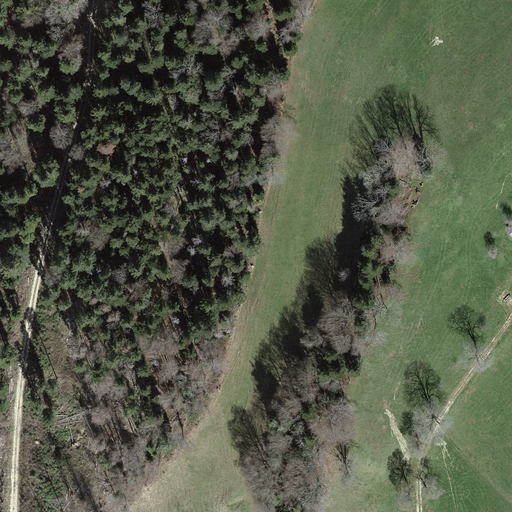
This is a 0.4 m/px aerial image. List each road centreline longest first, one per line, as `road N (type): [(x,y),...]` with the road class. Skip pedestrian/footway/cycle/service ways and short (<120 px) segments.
road 1 (track): [(17,511),(17,458),(47,262),(101,0)]
road 2 (track): [(511,317),(433,426),(420,471),(420,511)]
